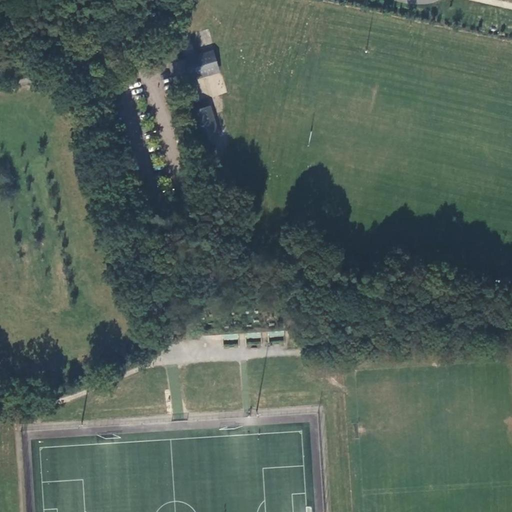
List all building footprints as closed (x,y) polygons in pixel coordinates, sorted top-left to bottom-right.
[(214,50),(186,58),(187,62),(211,55),(215,69),(192,76),(193,80),(220,72),(214,50)] [(187,62),(186,58),(170,63),(176,85),(193,80),(192,76),(215,69),(211,55),(187,62)] [(210,120),(206,106),(191,111),(199,138),(218,132),(214,119),(210,120)] [(218,132),(199,138),(201,142),(219,137),(218,132)] [(293,307),(188,311),(189,324),(207,323),(207,331),(216,331),(216,329),(222,329),(223,340),(239,340),(238,328),(245,328),(246,339),(262,339),(261,327),(268,327),(268,338),(284,338),(284,328),(294,328),(293,307)]
